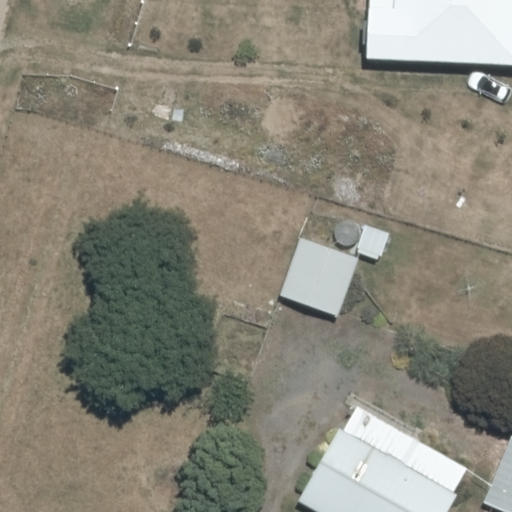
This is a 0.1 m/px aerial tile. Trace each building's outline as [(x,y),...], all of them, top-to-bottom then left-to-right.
[(511,0),(357,0),(355,54),(509,63),(511,0)] [(383,233),(340,216),(330,242),(373,259),(383,233)] [(350,257),(293,238),(274,295),(331,314),(350,257)] [(343,405),(294,496),(291,503),(308,511),(436,511),(460,468),(343,405)] [(511,511),(511,437),(504,435),(476,504),(497,511),(511,511)]
